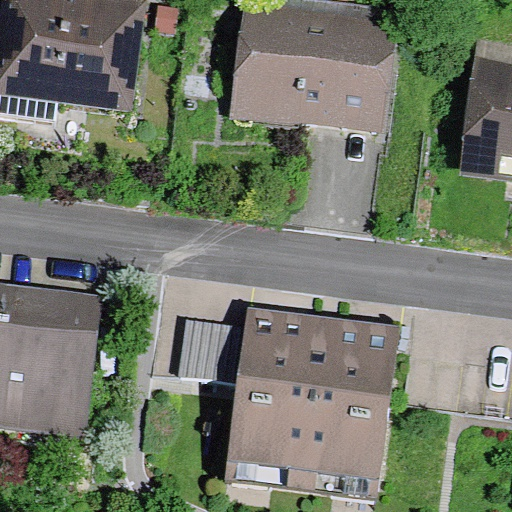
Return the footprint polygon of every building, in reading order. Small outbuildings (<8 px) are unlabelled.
[(139,11),(53,0),(9,0),(6,24),(0,22),(0,65),(1,65),(0,70),(0,119),(55,126),(58,101),(126,110),(139,11)] [(316,25),(252,17),(241,99),(301,107),(298,125),(376,135),(388,34),(343,29),(342,38),(315,34),(316,25)] [(511,77),(484,74),(472,173),(511,178),(511,77)] [(3,307),(0,331),(0,422),(66,431),(70,399),(82,401),(94,306),(47,300),(45,313),(3,307)] [(397,345),(247,326),(245,337),(187,330),(180,383),(239,390),(228,472),(378,491),(397,345)]
